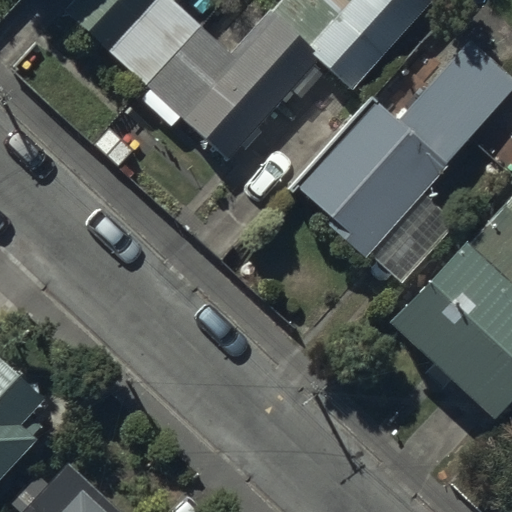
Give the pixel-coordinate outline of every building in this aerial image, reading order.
[(65,0),(145,91),(198,32),(178,0),(65,0)] [(292,0),(271,25),(326,73),(358,85),(433,0),(292,0)] [(225,57),(198,32),(145,91),(225,164),(326,73),(271,25),(225,57)] [(372,101),(297,186),(335,218),(329,224),(371,261),(511,100),(511,80),(473,46),(402,127),(372,101)] [(463,247),(388,328),(493,424),(511,402),(511,226),(479,262),(463,247)] [(47,407),(0,365),(0,489),(37,448),(22,435),(47,407)] [(106,511),(62,472),(25,511),(106,511)]
